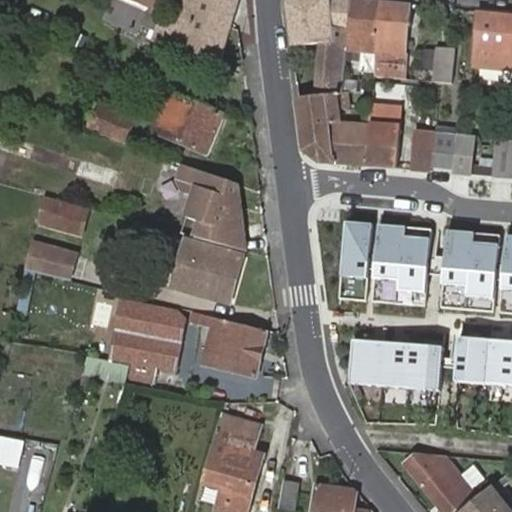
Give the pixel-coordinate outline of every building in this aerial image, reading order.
[(114,0),(105,21),(139,35),(143,25),(157,30),(153,42),(224,63),(240,0),(114,0)] [(292,48),(335,43),(333,31),(328,32),(328,22),(350,24),(352,1),(343,0),(288,0),(286,2),(292,48)] [(350,24),(347,48),(377,51),(381,3),(352,1),(350,24)] [(381,3),(377,51),(374,79),(395,81),(397,54),(408,55),(412,7),(381,3)] [(508,16),(478,13),(473,68),(503,71),(508,16)] [(511,16),(508,16),(503,71),(511,72),(511,16)] [(440,56),(437,85),(452,86),(455,58),(440,56)] [(344,82),(345,70),(325,70),(325,80),(296,83),(297,99),(343,95),(344,82)] [(343,95),(297,99),(304,153),(321,164),(333,165),(326,125),(324,115),(347,112),(345,95),(343,95)] [(170,118),(163,139),(208,157),(225,119),(171,96),(164,115),(170,118)] [(90,129),(127,143),(134,121),(99,105),(90,129)] [(401,113),(371,109),(369,129),(365,168),(395,170),(401,113)] [(155,136),(163,139),(170,118),(164,115),(155,136)] [(326,125),(333,165),(365,168),(369,129),(326,125)] [(511,132),(497,130),(496,142),(511,144),(511,132)] [(456,137),(433,135),(432,138),(429,167),(452,169),(455,142),(456,137)] [(429,167),(432,138),(411,136),(407,171),(428,173),(429,167)] [(472,145),(455,142),(452,169),(452,175),(469,176),(472,145)] [(493,170),(493,178),(511,180),(511,144),(496,142),(493,170)] [(182,165),(163,159),(154,185),(169,211),(186,217),(193,196),(184,193),(176,181),(182,165)] [(238,184),(182,165),(176,181),(184,193),(193,196),(186,217),(200,222),(195,237),(236,249),(240,236),(245,236),(238,184)] [(475,168),(474,177),(493,178),(493,170),(475,168)] [(82,235),(90,208),(49,197),(41,224),(82,235)] [(434,228),(381,223),(375,302),(428,306),(434,228)] [(375,226),(346,224),(340,297),(368,300),(375,226)] [(500,234),(448,231),(444,308),(496,311),(500,234)] [(247,252),(245,236),(240,236),(236,249),(247,252)] [(511,236),(509,236),(502,313),(511,313),(511,236)] [(242,259),(183,242),(170,287),(229,305),(242,259)] [(37,244),(29,270),(72,281),(79,256),(37,244)] [(114,330),(109,359),(132,363),(134,365),(131,381),(155,384),(158,369),(173,371),(178,344),(168,342),(174,310),(111,299),(107,315),(103,314),(100,328),(114,330)] [(184,312),(174,310),(168,342),(178,344),(184,312)] [(255,378),(267,332),(201,315),(199,323),(214,326),(203,364),(255,378)] [(511,342),(461,338),(457,383),(511,387),(511,342)] [(445,349),(355,341),(351,383),(441,391),(445,349)] [(259,428),(222,417),(204,482),(222,487),(217,502),(244,510),(261,457),(251,454),(259,428)] [(0,435),(0,461),(13,463),(17,438),(0,435)] [(421,456),(411,464),(427,484),(448,511),(455,511),(475,495),(471,490),(461,478),(450,464),(446,458),(421,456)] [(485,479),(475,467),(461,478),(471,490),(485,479)] [(493,487),(511,511),(511,493),(501,480),(493,487)] [(298,485),(284,482),(280,506),(294,509),(298,485)] [(358,511),(355,511),(356,493),(314,486),(310,511),(358,511)] [(511,511),(493,487),(464,511),(511,511)]
